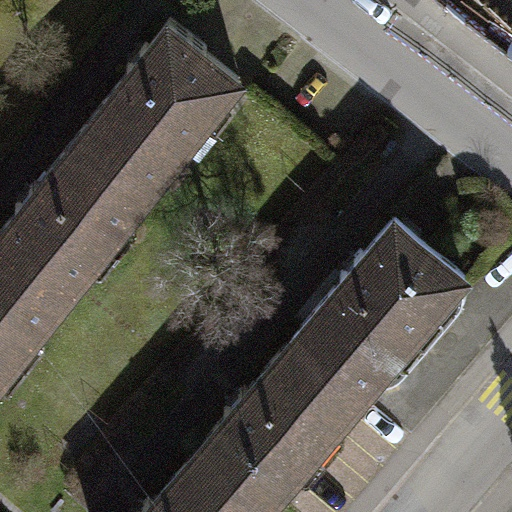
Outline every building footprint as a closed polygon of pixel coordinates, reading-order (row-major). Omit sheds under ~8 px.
[(167,15),(79,124),(152,182),(236,77),(201,49),(205,45),(167,15)] [(79,124),(0,223),(0,244),(62,294),(152,182),(79,124)] [(395,214),(295,329),(365,390),(373,377),(396,376),(456,303),(456,279),(464,271),(395,214)] [(0,371),(62,294),(0,244),(0,371)] [(295,329),(197,442),(267,502),(365,390),(295,329)] [(258,511),(267,502),(197,442),(135,511),(258,511)]
